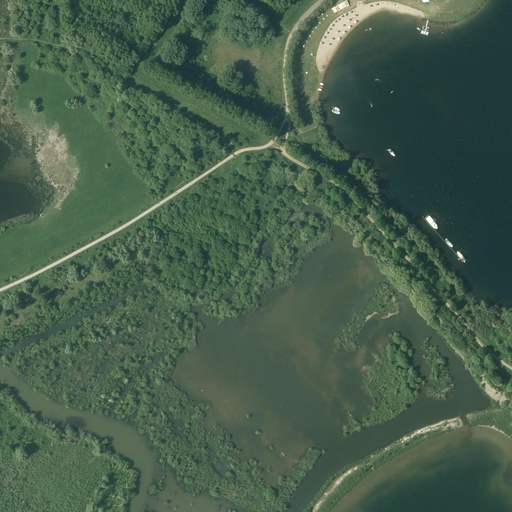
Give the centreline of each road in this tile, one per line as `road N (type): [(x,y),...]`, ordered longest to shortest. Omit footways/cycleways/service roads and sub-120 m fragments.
road 1 (track): [(283,145),(289,157),(342,188),(478,341),(511,368)]
road 2 (track): [(218,165),(112,234),(0,290)]
